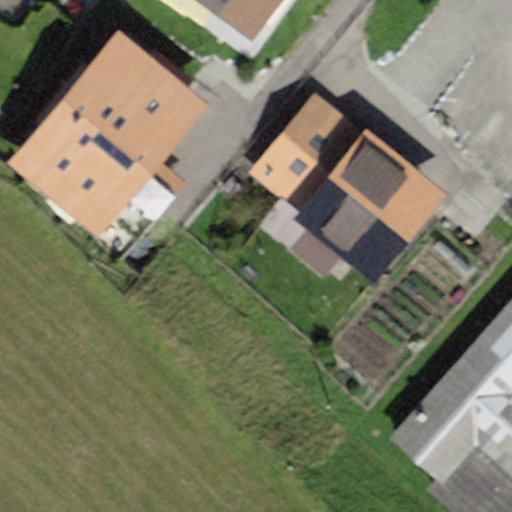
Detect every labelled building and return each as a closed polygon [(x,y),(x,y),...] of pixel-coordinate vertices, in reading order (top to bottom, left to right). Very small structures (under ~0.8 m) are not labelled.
[(216,0),(248,23),(265,0),(216,0)] [(118,58),(37,156),(98,206),(179,108),(118,58)] [(425,192),(317,103),(261,171),(317,217),(292,247),(321,271),(346,241),(369,260),(425,192)] [(131,193),(92,240),(116,259),(154,213),(131,193)] [(511,511),(511,302),(395,434),(442,475),(432,487),(460,511),(511,511)]
